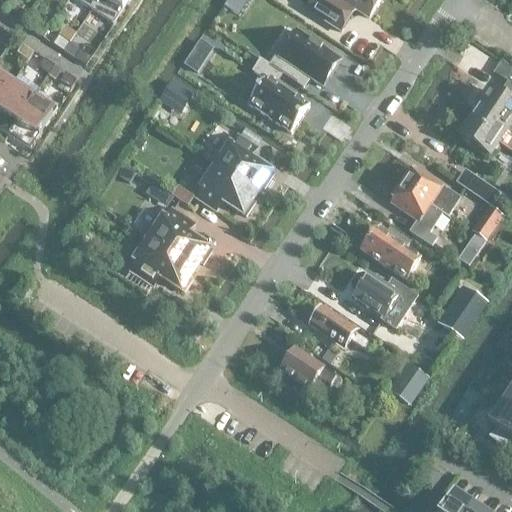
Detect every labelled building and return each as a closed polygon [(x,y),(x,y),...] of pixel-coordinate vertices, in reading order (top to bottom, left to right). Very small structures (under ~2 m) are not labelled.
[(73,0),(92,13),(100,0),(73,0)] [(114,27),(132,0),(100,0),(92,13),(113,26),(113,27),(114,27)] [(231,0),(226,8),(237,16),(247,0),(231,0)] [(369,20),(382,0),(334,0),(314,0),(307,12),(341,34),(355,12),(369,20)] [(23,26),(28,17),(17,10),(11,19),(23,26)] [(44,40),(49,31),(38,24),(32,33),(44,40)] [(0,44),(7,49),(13,40),(2,33),(0,35),(0,44)] [(323,90),(341,63),(298,34),(281,59),(278,57),(270,68),(296,87),(303,76),(323,90)] [(65,54),(70,45),(59,38),(53,47),(65,54)] [(197,75),(213,51),(202,43),(185,67),(197,75)] [(28,63),(34,54),(23,47),(17,55),(28,63)] [(86,69),(92,60),(81,52),(75,61),(86,69)] [(49,77),(55,68),(44,61),(38,69),(49,77)] [(276,87),(282,77),(261,63),(254,74),(265,82),(248,107),(292,136),(310,110),(276,87)] [(511,79),(511,69),(502,65),(498,73),(511,79)] [(71,92),(77,83),(66,75),(60,84),(71,92)] [(0,105),(11,90),(13,86),(11,89),(0,79),(0,105)] [(161,103),(180,116),(193,98),(173,85),(161,103)] [(511,87),(508,85),(503,93),(505,94),(501,100),(491,93),(476,116),(506,136),(507,134),(511,137),(511,87)] [(0,132),(8,138),(32,104),(34,100),(33,100),(32,103),(13,86),(11,90),(0,105),(0,132)] [(30,153),(53,118),(54,117),(34,100),(32,104),(8,138),(29,152),(30,153)] [(511,137),(507,134),(506,136),(476,116),(460,139),(464,142),(463,143),(472,149),(473,148),(490,159),(498,148),(507,154),(511,146),(511,137)] [(226,146),(212,167),(257,197),(262,189),(265,191),(265,190),(273,178),(270,176),(251,163),(257,153),(237,140),(231,150),(226,146)] [(257,197),(212,167),(198,188),(203,191),(197,201),(217,214),(223,204),(243,217),(246,219),(255,207),(255,206),(254,206),(252,204),(257,197)] [(467,169),(458,183),(493,207),(503,194),(467,169)] [(459,201),(443,190),(414,171),(403,188),(432,208),(431,209),(447,219),(459,201)] [(447,219),(431,209),(432,208),(403,188),(391,206),(432,233),(442,217),(450,223),(451,222),(447,219)] [(157,218),(144,238),(195,272),(200,265),(203,267),(212,254),(209,252),(188,238),(195,228),(171,213),(165,223),(157,218)] [(398,266),(407,253),(376,233),(362,255),(404,283),(410,274),(398,266)] [(195,272),(144,238),(150,243),(136,264),(137,264),(131,274),(138,279),(154,290),(161,280),(185,295),(193,282),(190,280),(195,272)] [(480,260),(489,247),(475,238),(467,251),(480,260)] [(29,290),(33,284),(25,278),(12,298),(13,299),(20,304),(23,298),(29,290)] [(399,317),(413,296),(413,295),(400,286),(395,294),(370,278),(354,301),(384,321),(391,311),(399,317)] [(373,345),(322,310),(310,328),(335,346),(341,337),(367,355),(373,345)] [(336,379),(310,362),(312,358),(306,353),(303,357),(295,352),(288,362),(284,362),(281,367),(282,371),(280,374),(310,393),(318,381),(330,389),(336,379)] [(408,407),(426,379),(407,366),(388,394),(408,407)] [(511,413),(504,408),(491,427),(497,432),(489,441),(508,453),(511,444),(511,413)] [(471,511),(473,511),(453,498),(443,511),(471,511)]
